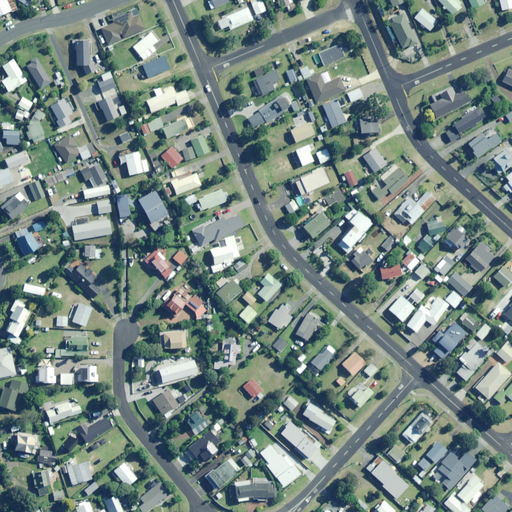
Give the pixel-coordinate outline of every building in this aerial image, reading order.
[(13,0),(0,0),(0,15),(11,11),(12,12),(18,10),(13,0)] [(256,14),(265,11),(260,0),(251,0),(250,1),(256,14)] [(455,0),(437,0),(451,15),(461,6),(455,0)] [(467,0),(471,9),(485,3),(483,0),(467,0)] [(511,0),(499,0),(502,10),(511,7),(511,0)] [(230,30),(253,20),(247,7),(216,21),(220,30),(228,26),(230,30)] [(429,31),(437,22),(422,9),(414,18),(429,31)] [(133,17),(130,11),(114,18),(116,22),(101,29),(106,41),(121,34),(123,38),(145,29),(139,15),(133,17)] [(417,44),(403,14),(391,19),(393,22),(390,24),(402,49),(407,46),(408,48),(417,44)] [(158,41),(152,33),(133,47),(142,60),(156,51),(152,46),(158,41)] [(89,64),(87,41),(72,42),(73,50),(75,50),(76,66),(82,66),(86,75),(96,71),(93,64),(89,64)] [(323,66),(344,57),(339,46),(318,54),(323,66)] [(169,69),(164,56),(142,65),(148,78),(169,69)] [(51,82),(37,59),(26,65),(40,89),(51,82)] [(26,82),(13,60),(2,66),(8,77),(1,81),(8,92),(26,82)] [(306,66),(299,70),(303,79),(311,76),(306,66)] [(63,79),(59,70),(54,72),(58,81),(63,79)] [(290,83),(297,80),(292,70),(286,73),(290,83)] [(511,73),(507,70),(501,82),(511,87),(511,73)] [(271,84),(280,80),(275,71),(255,80),(262,95),(274,90),(271,84)] [(339,78),(324,84),(320,74),(306,80),(316,104),(345,91),(339,78)] [(116,87),(112,78),(98,84),(101,93),(116,87)] [(190,101),(188,96),(186,90),(179,93),(171,87),(164,89),(165,93),(146,101),(151,113),(176,103),(178,106),(190,101)] [(351,102),(363,97),(359,88),(347,94),(351,102)] [(459,107),(469,102),(464,92),(453,97),(459,107)] [(435,119),(455,109),(448,96),(429,106),(435,119)] [(118,116),(110,97),(94,104),(97,111),(101,109),(107,121),(118,116)] [(278,115),(289,109),(282,97),(258,111),(259,113),(247,120),(252,130),(265,123),(266,124),(279,116),(278,115)] [(33,103),(23,98),(17,107),(23,111),(24,109),(28,111),(33,103)] [(339,107),(343,106),(340,98),(323,104),(330,128),(342,124),(341,118),(343,118),(339,107)] [(72,114),(64,99),(50,107),(58,121),(56,122),(60,129),(71,122),(67,116),(72,114)] [(294,112),(299,110),(295,102),(290,105),(294,112)] [(45,138),(39,121),(45,114),(37,109),(26,126),(29,132),(26,133),(29,140),(32,139),(34,143),(45,138)] [(458,135),(482,119),(476,110),(473,113),(472,111),(452,125),(454,127),(445,133),(452,143),(460,137),(458,135)] [(164,126),(160,118),(147,123),(151,132),(164,126)] [(188,129),(183,119),(162,129),(167,139),(188,129)] [(359,133),(378,133),(377,119),(359,120),(359,133)] [(295,143),(314,135),(309,123),(290,131),(295,143)] [(14,125),(3,124),(2,139),(7,139),(6,144),(18,145),(19,132),(13,131),(14,125)] [(149,133),(145,124),(140,126),(144,136),(149,133)] [(131,140),(127,132),(119,136),(122,144),(131,140)] [(495,134),(487,140),(482,134),(468,145),(473,152),(472,153),(477,160),(500,141),(495,134)] [(78,147),(69,135),(54,146),(66,163),(78,155),(74,149),(78,147)] [(209,152),(202,136),(191,141),(197,157),(209,152)] [(183,160),(171,147),(160,156),(172,170),(183,160)] [(308,151),(306,152),(304,147),(295,151),(301,166),(313,162),(308,151)] [(195,158),(192,148),(182,151),(185,161),(195,158)] [(373,173),(386,164),(375,148),(362,157),(373,173)] [(320,164),(331,160),(326,149),(316,153),(320,164)] [(498,175),(511,163),(511,156),(506,149),(493,159),(496,163),(492,166),(498,175)] [(91,157),(88,150),(80,154),(82,160),(91,157)] [(140,161),(138,152),(124,156),(126,164),(129,176),(148,171),(145,160),(140,161)] [(23,164),(19,154),(5,160),(9,169),(23,164)] [(107,181),(96,159),(85,164),(89,171),(82,174),(85,181),(93,178),(97,186),(107,181)] [(391,194),(409,179),(396,164),(380,178),(386,185),(381,190),(378,187),(372,192),(379,200),(389,191),(391,194)] [(185,174),(182,168),(171,173),(173,178),(185,174)] [(0,187),(13,182),(8,169),(0,171),(0,187)] [(316,183),(327,178),(323,169),(294,181),(300,195),(318,187),(316,183)] [(349,187),(357,184),(352,170),(344,173),(349,187)] [(200,185),(196,174),(171,184),(176,195),(200,185)] [(45,196),(38,181),(28,185),(35,201),(45,196)] [(117,184),(112,186),(116,194),(121,192),(117,184)] [(110,194),(108,185),(82,191),(84,199),(110,194)] [(225,198),(222,190),(198,200),(200,204),(197,205),(200,212),(228,200),(227,198),(225,198)] [(337,204),(345,199),(339,190),(324,199),(328,206),(336,202),(337,204)] [(167,215),(154,191),(137,200),(150,224),(167,215)] [(411,225),(435,199),(427,192),(415,204),(408,198),(393,214),(402,223),(406,220),(411,225)] [(196,202),(193,194),(184,198),(187,206),(196,202)] [(121,199),(120,195),(116,196),(119,218),(129,216),(126,198),(121,199)] [(19,203),(13,197),(1,206),(11,218),(28,205),(24,200),(19,203)] [(96,199),(97,203),(96,203),(99,214),(111,212),(109,200),(106,201),(105,197),(96,199)] [(290,215),(299,210),(294,201),(285,206),(290,215)] [(346,253),(370,223),(352,209),(344,218),(352,224),(335,244),(346,253)] [(312,239),(329,226),(320,213),(303,226),(312,239)] [(244,225),(238,215),(225,222),(223,218),(206,227),(205,225),(192,232),(201,247),(214,240),(215,242),(244,225)] [(112,234),(109,220),(72,227),(74,241),(112,234)] [(441,222),(436,223),(435,220),(426,223),(429,236),(444,232),(441,222)] [(46,228),(43,221),(32,226),(35,232),(46,228)] [(462,236),(466,232),(457,224),(442,241),(449,248),(453,244),(459,251),(468,241),(462,236)] [(28,234),(25,228),(15,234),(17,238),(14,239),(24,257),(39,249),(30,232),(28,234)] [(239,257),(233,236),(224,239),(226,246),(210,250),(215,266),(211,267),(213,273),(225,270),(224,264),(233,261),(232,258),(239,257)] [(406,246),(411,240),(406,236),(401,242),(406,246)] [(424,254),(435,243),(427,236),(417,247),(424,254)] [(386,251),(396,242),(391,237),(381,246),(386,251)] [(478,273),(494,257),(480,244),(464,260),(478,273)] [(99,246),(84,246),(84,259),(98,259),(99,246)] [(366,267),(372,261),(360,248),(353,255),(355,257),(350,261),(358,270),(364,265),(366,267)] [(163,256),(156,250),(144,262),(148,266),(150,264),(168,282),(176,273),(174,271),(177,267),(171,261),(169,263),(163,256)] [(187,258),(180,251),(173,259),(180,265),(187,258)] [(410,270),(418,262),(410,253),(401,262),(410,270)] [(443,275),(457,259),(450,253),(444,260),(443,260),(435,269),(443,275)] [(241,260),(229,269),(235,276),(247,268),(241,260)] [(96,277),(81,264),(75,271),(70,266),(63,273),(93,299),(100,291),(91,283),(96,277)] [(381,280),(400,276),(399,265),(379,268),(381,280)] [(422,280),(429,271),(421,265),(414,273),(422,280)] [(505,288),(511,280),(511,274),(503,266),(493,277),(505,288)] [(463,297),(471,288),(455,273),(447,282),(463,297)] [(281,286),(268,274),(260,283),(264,287),(257,294),(266,302),(281,286)] [(242,291),(232,280),(216,294),(226,305),(242,291)] [(45,289),(25,284),(23,292),(43,296),(45,289)] [(155,299),(165,306),(176,315),(184,304),(195,312),(196,320),(207,317),(203,302),(193,294),(191,297),(179,288),(173,296),(163,288),(155,299)] [(401,296),(389,310),(402,322),(425,297),(416,289),(406,300),(401,296)] [(475,306),(485,295),(479,290),(469,301),(475,306)] [(454,308),(462,300),(454,292),(445,300),(454,308)] [(255,300),(247,293),(242,298),(250,306),(255,300)] [(433,326),(448,305),(437,298),(428,311),(421,306),(406,326),(416,333),(425,320),(433,326)] [(24,305),(15,301),(10,311),(13,312),(9,319),(11,320),(6,332),(9,333),(6,340),(20,346),(23,341),(17,338),(24,324),(22,323),(27,311),(22,309),(24,305)] [(92,309),(79,304),(72,322),(85,327),(92,309)] [(291,307),(287,304),(284,307),(281,305),(278,311),(276,310),(268,322),(280,330),(283,325),(286,327),(292,318),(287,314),(291,307)] [(499,323),(509,310),(502,304),(491,316),(499,323)] [(256,314),(248,306),(239,316),(248,324),(256,314)] [(321,319),(308,312),(295,334),(308,341),(321,319)] [(469,329),(476,322),(467,312),(459,319),(469,329)] [(67,317),(57,317),(56,326),(67,327),(67,317)] [(443,360),(466,334),(454,323),(443,335),(439,331),(431,340),(438,346),(433,352),(443,360)] [(482,341),(492,330),(485,324),(475,335),(482,341)] [(185,348),(184,332),(163,333),(164,349),(185,348)] [(55,348),(55,355),(55,357),(62,358),(62,356),(65,356),(86,357),(87,338),(72,337),(72,333),(67,333),(67,342),(66,342),(65,349),(55,348)] [(236,345),(237,339),(223,338),(221,355),(223,355),(223,360),(214,360),(214,369),(227,370),(227,365),(234,365),(235,353),(240,353),(240,346),(236,345)] [(287,344),(281,338),(273,347),(280,352),(287,344)] [(481,352),(484,349),(472,339),(456,357),(464,364),(456,373),(466,381),(487,357),(481,352)] [(507,364),(511,357),(511,345),(507,341),(496,354),(507,364)] [(337,353),(329,345),(311,363),(320,371),(337,353)] [(0,377),(16,375),(10,348),(0,350),(0,377)] [(365,364),(354,353),(341,365),(352,376),(365,364)] [(162,369),(159,363),(152,366),(156,377),(160,375),(162,380),(168,377),(170,382),(178,378),(172,364),(162,369)] [(306,367),(302,363),(295,371),(300,374),(306,367)] [(488,400),(510,375),(498,363),(475,388),(488,400)] [(377,370),(370,364),(363,371),(370,377),(377,370)] [(96,375),(96,367),(86,367),(86,369),(78,369),(78,382),(97,382),(97,375),(96,375)] [(53,377),(53,368),(38,368),(38,383),(54,383),(55,377),(53,377)] [(73,375),(60,374),(60,385),(72,385),(73,375)] [(345,382),(341,377),(336,381),(340,386),(345,382)] [(262,390),(252,379),(243,387),(253,399),(258,395),(261,399),(264,396),(260,392),(262,390)] [(27,385),(12,380),(8,390),(2,387),(0,393),(0,406),(15,412),(19,400),(15,398),(17,393),(24,395),(27,385)] [(511,401),(511,400),(511,383),(504,392),(502,390),(494,398),(501,405),(508,398),(511,401)] [(372,393),(367,388),(362,393),(354,386),(347,394),(350,397),(349,398),(359,408),(372,393)] [(173,398),(168,390),(151,400),(161,416),(190,398),(185,390),(173,398)] [(298,404),(289,396),(283,404),(291,411),(298,404)] [(319,405),(310,400),(301,416),(329,432),(335,421),(322,414),(324,412),(318,408),(319,405)] [(71,408),(69,401),(53,407),(51,402),(38,406),(41,412),(45,410),(50,423),(81,413),(79,406),(71,408)] [(204,421),(197,411),(184,420),(195,436),(209,426),(205,420),(204,421)] [(426,429),(430,424),(420,415),(401,435),(412,445),(426,429)] [(79,427),(89,423),(87,417),(77,420),(79,427)] [(274,425),(268,419),(263,424),(268,430),(274,425)] [(316,450),(305,429),(293,435),(295,438),(290,441),(295,449),(298,447),(303,456),(316,450)] [(219,443),(211,432),(188,448),(195,459),(199,456),(204,462),(218,452),(214,447),(219,443)] [(37,436),(17,433),(15,451),(35,454),(37,436)] [(248,440),(245,436),(237,441),(240,446),(248,440)] [(79,443),(72,437),(63,447),(70,453),(79,443)] [(107,442),(105,438),(97,443),(99,447),(107,442)] [(435,464),(447,451),(437,442),(425,455),(435,464)] [(399,463),(406,455),(394,445),(387,454),(399,463)] [(250,449),(245,454),(249,459),(255,454),(250,449)] [(53,452),(40,451),(39,462),(51,464),(53,452)] [(442,464),(438,470),(432,477),(436,481),(443,474),(447,478),(442,483),(449,490),(475,461),(466,452),(459,460),(451,453),(441,463),(442,464)] [(250,463),(245,456),(240,460),(245,467),(250,463)] [(92,479),(85,457),(79,459),(80,464),(71,467),(71,466),(62,468),(64,474),(68,472),(72,486),(92,479)] [(240,471),(231,458),(206,478),(215,490),(240,471)] [(424,471),(430,465),(424,459),(418,465),(424,471)] [(396,499),(408,487),(382,461),(374,469),(370,465),(366,469),(382,485),(381,486),(396,499)] [(136,479),(124,463),(111,473),(117,481),(119,479),(126,487),(136,479)] [(50,485),(47,471),(39,472),(40,477),(33,479),(35,489),(37,488),(39,496),(48,494),(46,486),(50,485)] [(476,480),(478,477),(474,474),(457,496),(467,504),(474,496),(476,497),(480,493),(478,492),(483,485),(476,480)] [(419,484),(421,482),(416,476),(413,479),(419,484)] [(146,511),(169,495),(157,478),(147,485),(151,490),(140,498),(144,504),(139,508),(141,511),(146,511)] [(250,482),(234,484),(234,487),(229,488),(230,499),(236,499),(236,502),(257,500),(257,501),(266,501),(266,499),(275,498),(274,488),(274,487),(274,486),(274,485),(274,484),(273,484),(273,483),(272,482),(271,482),(270,481),(269,481),(268,481),(254,482),(254,478),(250,479),(250,482)] [(98,488),(94,483),(84,491),(88,496),(98,488)] [(63,500),(62,492),(53,493),(54,501),(63,500)] [(444,504),(452,511),(469,511),(472,510),(466,504),(465,506),(462,503),(461,504),(452,495),(444,504)] [(483,511),(504,511),(508,508),(494,495),(481,510),(483,511)] [(122,511),(116,496),(103,501),(107,511),(122,511)] [(394,511),(395,511),(383,501),(372,511),(394,511)] [(91,511),(88,503),(75,508),(77,511),(91,511)]
